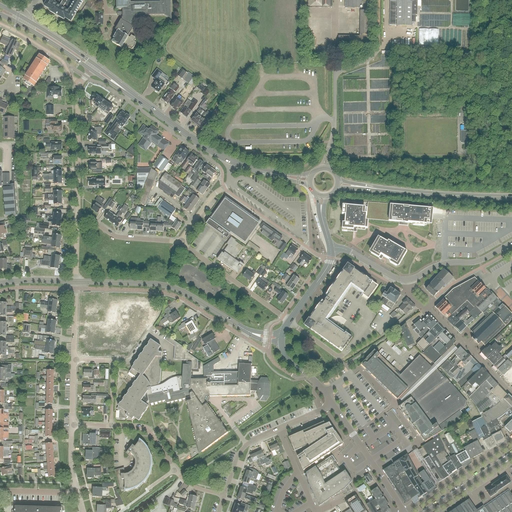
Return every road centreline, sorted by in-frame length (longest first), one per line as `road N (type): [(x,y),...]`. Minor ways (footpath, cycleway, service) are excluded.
road 1 (tertiary): [(250,332),(175,288),(76,282)]
road 2 (primary): [(511,197),(337,184)]
road 3 (residential): [(77,220),(80,83)]
road 4 (tertiary): [(404,511),(332,404)]
road 5 (primary): [(233,162),(128,91)]
road 6 (residential): [(282,316),(180,241)]
